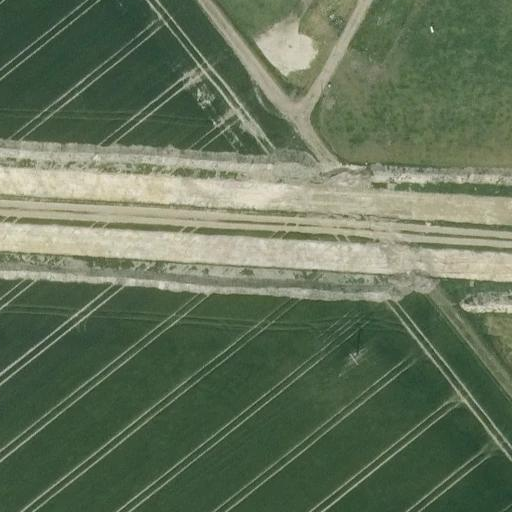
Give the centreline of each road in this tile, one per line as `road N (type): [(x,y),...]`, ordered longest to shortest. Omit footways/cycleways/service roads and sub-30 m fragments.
road 1 (track): [(511,390),(201,0)]
road 2 (track): [(294,114),(311,100),(367,0)]
